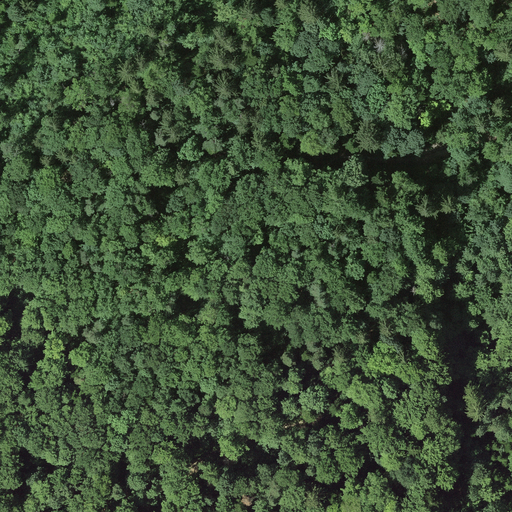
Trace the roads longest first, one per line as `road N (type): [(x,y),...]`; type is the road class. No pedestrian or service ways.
road 1 (track): [(0,208),(119,155),(181,148),(418,157),(488,138),(511,147)]
road 2 (track): [(116,511),(218,450),(303,422),(345,418),(372,436),(397,511)]
